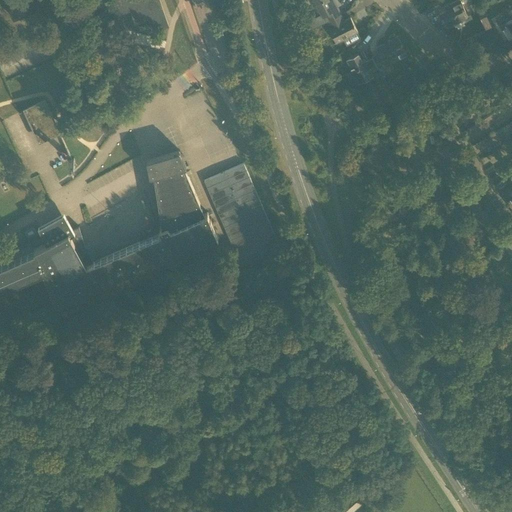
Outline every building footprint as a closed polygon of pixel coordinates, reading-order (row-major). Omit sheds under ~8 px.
[(26,0),(27,1),(23,3),(21,0),(15,0),(7,4),(14,19),(27,12),(26,11),(31,9),(32,10),(46,4),(48,4),(50,3),(51,1),(54,0),(58,0),(61,6),(74,0),(26,0)] [(168,25),(159,0),(112,0),(117,14),(131,9),(136,22),(149,17),(154,30),(168,25)] [(328,21),(338,16),(341,14),(338,8),(335,10),(329,0),(313,0),(323,17),(325,16),(328,21)] [(446,7),(447,9),(440,13),(447,28),(455,24),(454,21),(467,14),(459,0),(458,0),(445,7),(446,7)] [(359,36),(357,32),(358,31),(351,17),(341,22),(338,16),(328,21),(331,27),(329,28),(336,43),(348,36),(351,42),(358,38),(359,36)] [(390,72),(385,64),(384,61),(397,54),(400,59),(408,55),(398,36),(377,47),(380,53),(372,56),(374,60),(378,68),(383,76),(390,72)] [(378,68),(374,60),(367,63),(364,58),(361,59),(358,53),(346,59),(359,84),(374,76),(371,71),(378,68)] [(50,135),(59,131),(50,111),(45,100),(25,109),(40,140),(50,135)] [(217,238),(218,237),(210,219),(208,213),(208,212),(204,214),(184,167),(186,166),(179,151),(147,160),(150,176),(154,176),(162,227),(160,227),(162,232),(159,233),(159,234),(151,237),(94,262),(93,262),(86,249),(85,246),(85,245),(79,226),(77,227),(73,229),(64,212),(38,226),(47,243),(34,250),(30,244),(0,256),(0,290),(43,272),(51,289),(57,303),(58,302),(57,302),(167,254),(169,258),(169,259),(179,255),(179,254),(217,237),(217,238)] [(241,266),(281,249),(244,163),(243,164),(204,180),(229,238),(241,266)] [(371,511),(370,510),(368,511),(354,511),(364,503),(354,492),(331,511),(371,511)]
